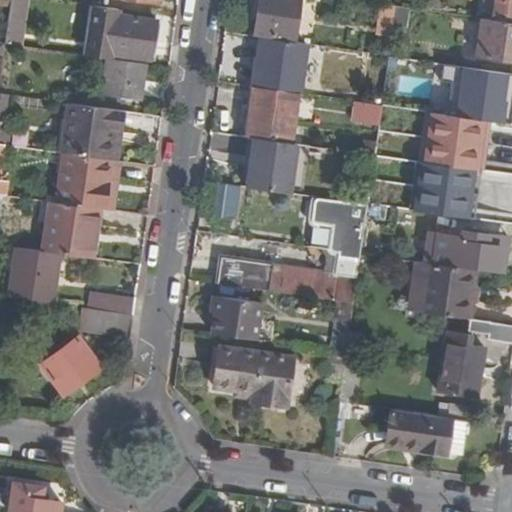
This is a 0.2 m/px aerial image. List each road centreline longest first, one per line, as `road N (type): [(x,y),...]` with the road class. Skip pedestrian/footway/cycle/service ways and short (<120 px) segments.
road 1 (residential): [(198,0),(138,412)]
road 2 (residential): [(511,509),(174,463)]
